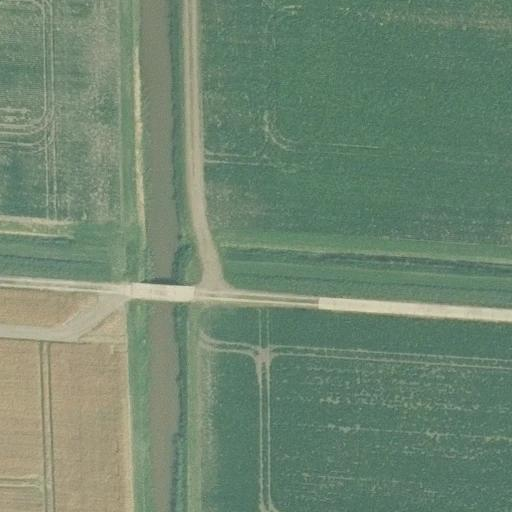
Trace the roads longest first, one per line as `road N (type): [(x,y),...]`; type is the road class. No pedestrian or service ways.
road 1 (track): [(511,314),(194,294)]
road 2 (track): [(129,290),(0,281)]
